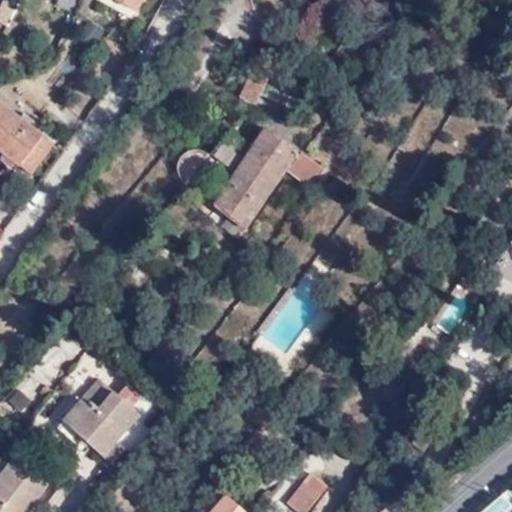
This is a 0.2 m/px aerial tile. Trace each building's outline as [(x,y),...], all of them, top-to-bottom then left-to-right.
[(12,10),(18,0),(6,0),(3,5),(12,10)] [(107,0),(136,15),(143,0),(107,0)] [(428,48),(436,37),(421,26),(412,37),(428,48)] [(271,61),(280,41),(262,35),(255,54),(271,61)] [(256,108),(269,78),(254,70),(239,100),(256,108)] [(17,169),(40,138),(0,108),(0,157),(1,158),(0,158),(0,165),(9,172),(13,167),(17,169)] [(270,128),(255,148),(213,202),(243,226),(287,169),(311,187),(325,170),(270,128)] [(54,149),(40,138),(17,169),(30,178),(54,149)] [(70,427),(90,446),(101,456),(115,441),(141,415),(101,380),(82,399),(89,407),(70,427)] [(85,452),(90,446),(70,427),(89,407),(82,399),(56,427),(85,452)] [(115,441),(101,456),(117,471),(131,454),(115,441)] [(27,444),(14,461),(44,484),(56,469),(27,444)] [(44,484),(14,461),(12,460),(0,477),(0,511),(26,511),(46,486),(44,484)] [(291,511),(317,511),(333,493),(318,479),(289,510),(291,511)] [(239,511),(224,498),(211,511),(239,511)]
